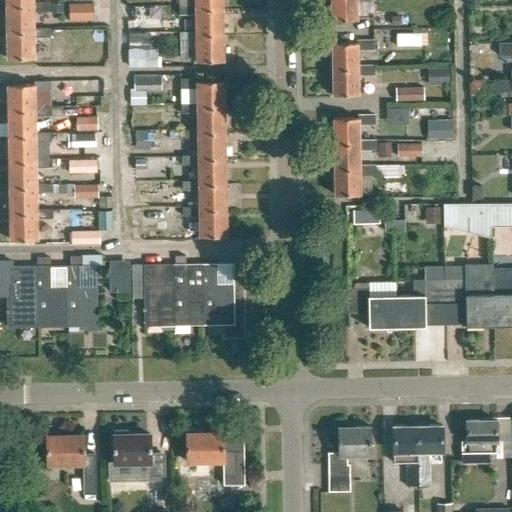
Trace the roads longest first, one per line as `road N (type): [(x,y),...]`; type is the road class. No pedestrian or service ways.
road 1 (residential): [(290,390),(282,0)]
road 2 (residential): [(290,390),(0,395)]
road 3 (residential): [(511,386),(290,390)]
road 4 (residential): [(292,511),(290,390)]
